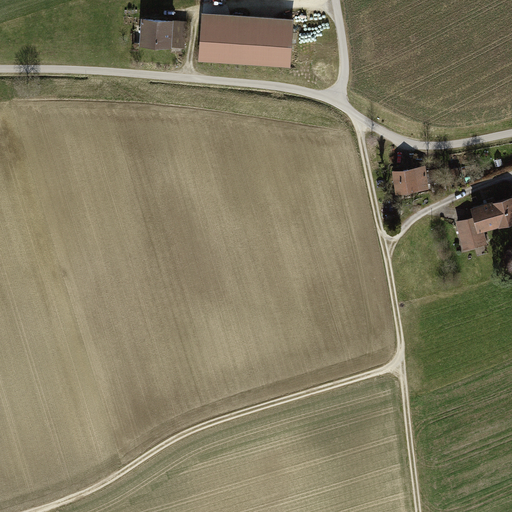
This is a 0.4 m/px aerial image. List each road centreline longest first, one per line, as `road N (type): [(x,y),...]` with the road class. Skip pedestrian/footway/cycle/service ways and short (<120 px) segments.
road 1 (track): [(386,250),(401,340),(396,362),(214,421),(91,489),(29,511)]
road 2 (unclassified): [(0,69),(189,77),(336,98)]
road 3 (unclassified): [(336,98),(412,144),(511,133)]
road 4 (track): [(400,353),(419,511)]
road 5 (residential): [(511,175),(414,217),(386,250)]
road 6 (track): [(386,250),(357,114)]
